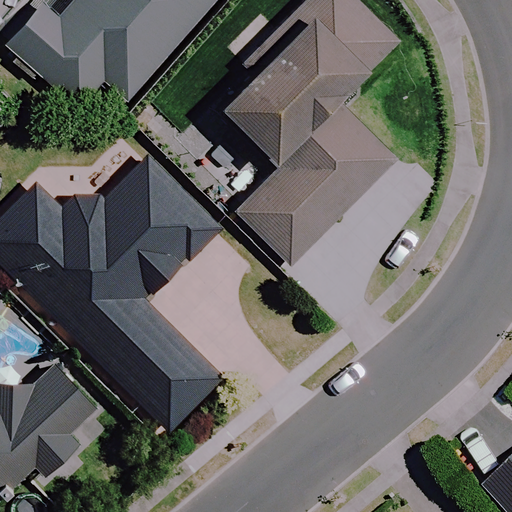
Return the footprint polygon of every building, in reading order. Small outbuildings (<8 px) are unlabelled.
[(212,0),(71,0),(61,13),(46,0),(42,0),(0,49),(71,111),(95,83),(121,105),(212,0)] [(391,43),(347,0),(302,0),(243,60),(253,70),(212,111),(269,167),(226,211),(284,267),(392,157),(335,101),(391,43)] [(211,231),(141,159),(99,200),(87,185),(54,212),(27,184),(0,209),(0,268),(159,433),(215,380),(139,302),(211,231)] [(0,498),(30,471),(37,479),(74,446),(64,435),(90,412),(46,363),(18,388),(8,377),(0,384),(0,498)] [(511,511),(511,463),(479,493),(496,511),(511,511)]
